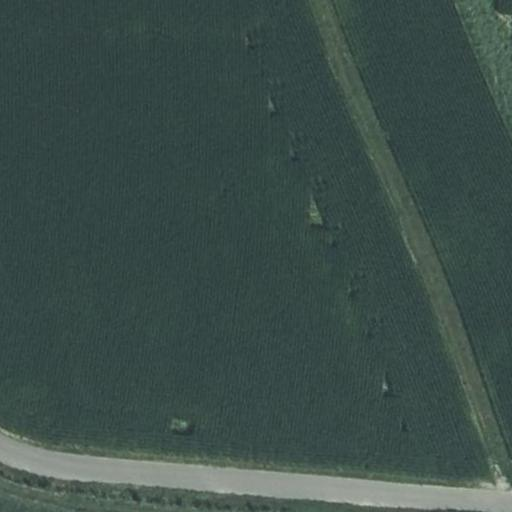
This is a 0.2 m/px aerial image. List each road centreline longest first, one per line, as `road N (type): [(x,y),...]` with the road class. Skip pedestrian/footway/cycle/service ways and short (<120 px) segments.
road 1 (track): [(319,0),(510,506)]
road 2 (track): [(511,506),(67,469),(0,448)]
